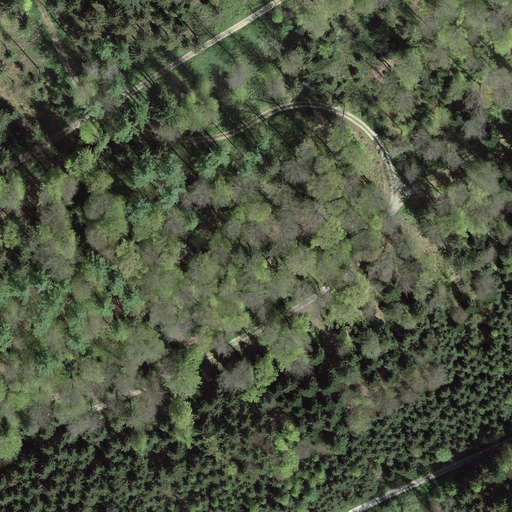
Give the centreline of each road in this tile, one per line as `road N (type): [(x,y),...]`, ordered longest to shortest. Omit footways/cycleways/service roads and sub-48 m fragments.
road 1 (track): [(36,0),(82,92),(101,108),(179,140),(221,135),(290,104),(329,105),(379,142),(394,204),(354,263),(301,306),(203,362),(83,415),(0,437)]
road 2 (track): [(0,168),(280,0)]
road 3 (track): [(511,441),(364,511)]
road 4 (track): [(394,204),(511,132)]
